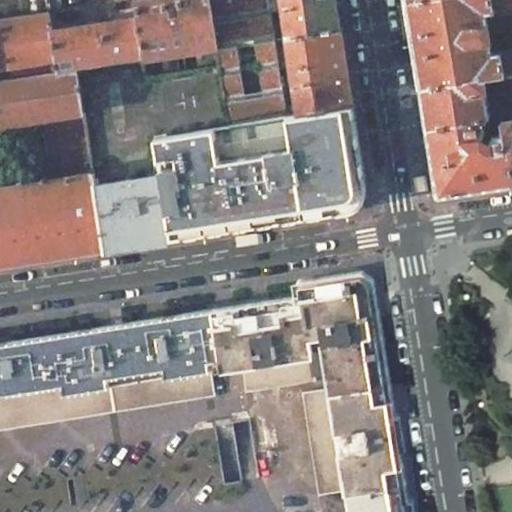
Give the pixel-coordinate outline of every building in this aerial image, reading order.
[(18,0),(20,17),(0,20),(0,79),(57,70),(51,30),(46,0),(18,0)] [(209,0),(135,0),(138,18),(143,56),(145,56),(145,58),(217,48),(209,0)] [(209,0),(217,48),(220,67),(219,67),(228,126),(228,127),(287,118),(275,41),(272,23),(271,14),(268,0),(209,0)] [(268,0),(271,14),(283,12),(284,21),(272,23),(275,41),(286,39),(341,30),(336,0),(268,0)] [(511,0),(421,0),(406,3),(413,45),(420,88),(483,79),(494,77),(508,75),(511,74),(511,50),(493,53),(487,14),(511,10),(511,0)] [(138,18),(51,30),(57,70),(77,67),(141,56),(143,56),(138,18)] [(341,30),(286,39),(299,116),(353,108),(347,69),(341,30)] [(0,126),(26,122),(27,129),(30,128),(29,121),(43,119),(84,113),(77,67),(57,70),(0,79),(0,126)] [(508,75),(494,77),(497,94),(511,92),(508,75)] [(483,79),(420,88),(423,109),(426,129),(482,121),(490,119),(485,90),(486,90),(486,85),(484,85),(483,79)] [(287,118),(228,127),(228,126),(153,137),(157,161),(174,158),(176,167),(168,168),(167,163),(158,164),(160,174),(170,239),(345,212),(351,210),(356,208),(360,204),(363,199),(365,194),(366,187),(353,108),(299,116),(287,118)] [(84,113),(43,119),(51,168),(92,162),(84,113)] [(509,120),(501,121),(503,134),(511,185),(511,117),(509,118),(509,120)] [(482,121),(426,129),(432,162),(437,196),(438,197),(511,185),(503,134),(489,136),(486,142),(480,140),(484,132),(482,121)] [(18,185),(0,188),(0,266),(89,252),(89,253),(103,251),(103,250),(106,249),(94,185),(95,185),(93,174),(44,181),(44,179),(40,179),(41,182),(24,184),(23,182),(18,182),(18,185)] [(95,185),(94,185),(106,249),(107,249),(107,250),(120,248),(120,247),(170,239),(160,174),(95,185)] [(301,294),(312,354),(324,352),(328,373),(331,388),(331,391),(391,383),(382,332),(383,332),(380,314),(375,284),(357,270),(299,280),(301,294)] [(301,294),(213,309),(224,368),(242,365),(311,354),(312,354),(301,294)] [(213,309),(0,342),(0,394),(63,385),(64,394),(211,370),(210,361),(216,360),(217,369),(224,368),(213,309)] [(312,354),(311,354),(314,375),(315,375),(328,373),(324,352),(312,354)] [(311,354),(242,365),(246,391),(314,380),(315,375),(314,375),(311,354)] [(0,428),(215,394),(211,370),(64,394),(63,385),(0,394),(0,428)] [(331,391),(347,490),(406,481),(400,441),(401,441),(398,422),(397,422),(391,383),(331,391)] [(331,388),(303,392),(320,495),(347,491),(347,490),(331,391),(331,388)] [(411,511),(406,481),(347,490),(347,491),(350,511),(411,511)]
